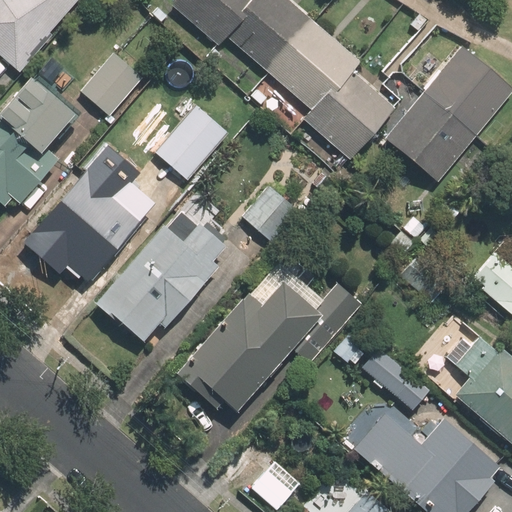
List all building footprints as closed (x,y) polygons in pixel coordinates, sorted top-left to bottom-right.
[(82,0),(0,0),(0,54),(21,72),(82,0)] [(308,110),(300,120),(349,163),(396,110),(350,69),(358,60),(290,0),(173,0),(169,5),(218,48),(226,39),(308,110)] [(511,96),(511,88),(458,46),(381,141),(438,187),(511,96)] [(145,78),(115,52),(81,92),(111,117),(145,78)] [(0,109),(0,206),(3,209),(10,201),(18,208),(89,125),(30,75),(0,109)] [(229,135),(194,104),(154,150),(189,181),(229,135)] [(20,239),(58,275),(67,266),(86,285),(150,218),(92,163),(20,239)] [(287,201),(266,184),(238,219),(258,235),(287,201)] [(210,261),(221,247),(194,224),(180,242),(161,226),(94,306),(140,345),(160,321),(169,328),(219,268),(210,261)] [(416,252),(396,274),(428,304),(448,283),(416,252)] [(511,268),(494,252),(471,279),(511,315),(511,268)] [(327,349),(343,364),(360,345),(344,330),(364,308),(337,283),(334,281),(319,298),(278,260),(174,376),(201,401),(209,393),(235,416),(292,354),(309,369),(327,349)] [(511,360),(475,326),(445,359),(466,379),(451,396),(511,452),(511,360)] [(380,346),(362,365),(412,412),(430,392),(380,346)] [(465,511),(503,473),(444,417),(417,445),(387,417),(355,449),(421,511),(465,511)] [(266,468),(249,488),(276,511),(277,511),(294,492),(266,468)] [(384,511),(363,493),(345,511),(384,511)]
